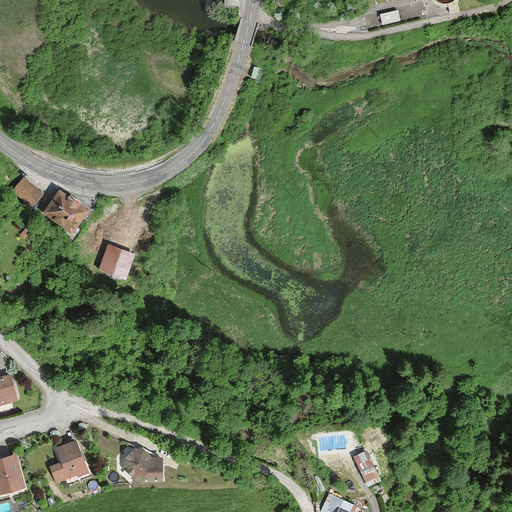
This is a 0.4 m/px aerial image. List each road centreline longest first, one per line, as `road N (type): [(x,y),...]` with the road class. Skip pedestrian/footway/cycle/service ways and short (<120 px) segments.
road 1 (residential): [(307,511),(272,474),(76,402)]
road 2 (tertiary): [(207,134),(173,167),(125,184),(58,175),(0,139)]
road 3 (secondary): [(253,0),(207,134)]
